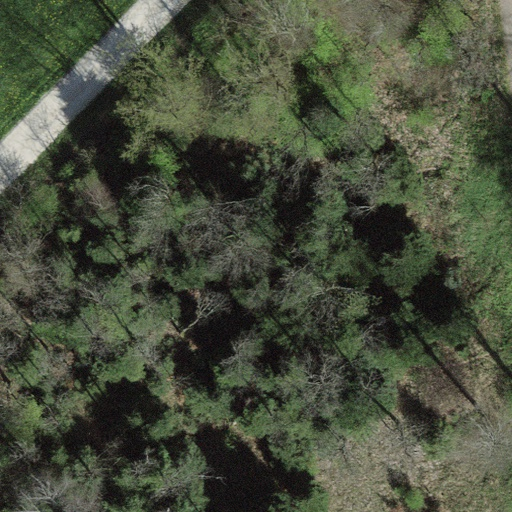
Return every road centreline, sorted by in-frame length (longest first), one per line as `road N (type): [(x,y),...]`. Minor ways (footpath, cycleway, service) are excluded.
road 1 (track): [(0,161),(159,0)]
road 2 (track): [(511,129),(494,0)]
